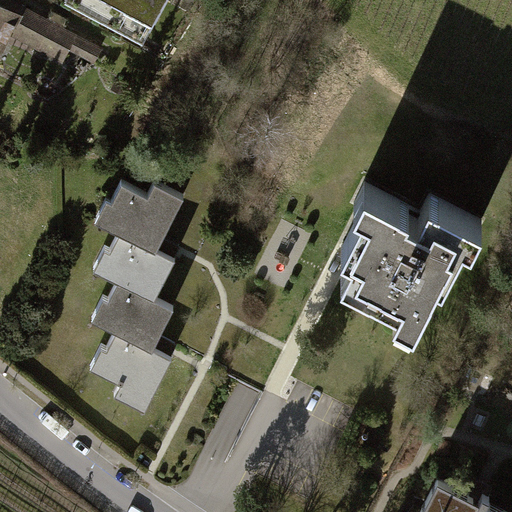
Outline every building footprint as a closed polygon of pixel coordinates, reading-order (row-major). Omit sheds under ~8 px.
[(161,0),(87,0),(88,0),(127,21),(131,14),(149,24),(161,0)] [(62,58),(68,47),(75,34),(20,5),(17,10),(0,1),(0,45),(9,28),(34,41),(33,43),(62,58)] [(100,46),(75,34),(68,47),(93,60),(100,46)] [(101,269),(116,277),(153,296),(174,255),(165,250),(167,245),(170,240),(161,236),(182,194),(153,179),(147,190),(121,177),(110,199),(113,200),(103,220),(119,228),(109,247),(112,249),(101,269)] [(372,184),(341,245),(359,253),(348,275),(418,310),(437,272),(443,275),(474,214),(429,192),(421,208),(372,184)] [(172,305),(153,296),(116,277),(107,295),(111,297),(99,319),(114,327),(105,345),(109,348),(99,368),(121,379),(115,390),(145,405),(171,354),(162,349),(164,344),(167,339),(158,334),(172,305)] [(507,511),(486,501),(489,494),(483,491),(481,490),(477,497),(438,476),(419,511),(507,511)]
